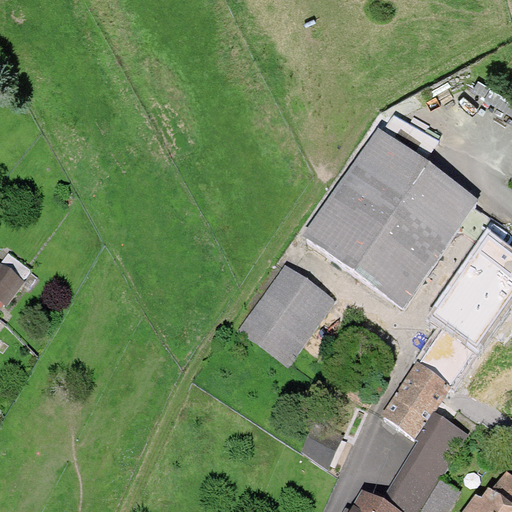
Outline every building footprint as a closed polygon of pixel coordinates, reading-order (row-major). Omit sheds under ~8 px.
[(396,119),(380,141),(423,171),(441,144),(396,119)] [(423,171),(380,141),(309,243),(405,310),(412,301),(458,233),(476,210),(477,209),(423,171)] [(483,264),(509,231),(476,210),(458,233),(481,263),(483,264)] [(484,265),(511,285),(511,233),(509,231),(483,264),(484,265)] [(458,233),(412,301),(440,321),(439,324),(448,331),(443,337),(420,370),(450,391),(509,307),(511,302),(511,285),(484,265),(483,264),(481,263),(458,233)] [(10,255),(1,266),(23,283),(31,272),(10,255)] [(0,267),(0,301),(5,305),(23,283),(1,266),(0,267)] [(245,335),(285,362),(327,300),(287,273),(245,335)] [(412,301),(405,310),(443,337),(448,331),(439,324),(440,321),(412,301)] [(386,420),(416,441),(450,391),(420,370),(386,420)] [(413,471),(439,487),(467,441),(442,425),(413,471)] [(316,426),(305,454),(323,466),(337,435),(316,426)] [(398,496),(422,511),(423,511),(439,487),(413,471),(398,496)] [(511,511),(511,481),(507,478),(485,508),(478,503),(471,511),(511,511)] [(448,511),(459,494),(443,485),(426,511),(448,511)] [(422,511),(398,496),(389,510),(365,497),(356,511),(422,511)]
